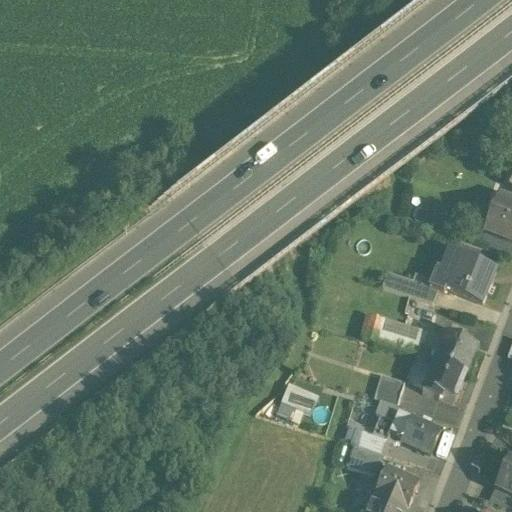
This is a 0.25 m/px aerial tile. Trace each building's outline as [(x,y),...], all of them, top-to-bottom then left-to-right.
[(511,201),(498,196),(496,202),(511,207),(511,201)] [(511,207),(496,202),(495,201),(482,234),(511,244),(511,207)] [(448,276),(435,270),(430,283),(427,290),(435,293),(442,296),(444,292),(481,307),(496,271),(457,255),(448,276)] [(411,284),(385,276),(380,291),(430,306),(435,293),(427,290),(430,283),(414,277),(411,284)] [(430,323),(406,316),(403,329),(426,336),(430,323)] [(378,322),(368,319),(361,343),(372,346),(378,322)] [(403,329),(378,321),(372,346),(371,347),(417,358),(418,358),(421,349),(426,336),(403,329)] [(465,338),(451,332),(448,338),(463,344),(465,338)] [(437,356),(434,362),(465,375),(476,350),(463,344),(448,338),(446,337),(437,356)] [(437,356),(421,349),(418,358),(417,358),(434,363),(434,362),(437,356)] [(417,358),(414,367),(426,369),(427,367),(432,369),(434,363),(417,358)] [(465,375),(434,362),(432,369),(423,389),(440,396),(454,401),(465,375)] [(403,385),(380,378),(372,402),(396,409),(403,385)] [(290,388),(277,418),(300,427),(305,415),(312,418),(320,400),(290,388)] [(440,396),(423,389),(421,394),(438,401),(440,396)] [(410,422),(397,416),(388,436),(396,440),(394,444),(399,446),(410,422)] [(410,422),(399,446),(429,459),(439,434),(428,429),(420,426),(410,422)] [(383,442),(362,435),(357,450),(378,457),(383,442)] [(378,458),(356,451),(351,466),(374,472),(378,458)] [(511,464),(507,462),(494,491),(511,499),(511,464)] [(406,511),(418,486),(385,472),(384,474),(378,472),(373,485),(378,487),(372,501),(397,511),(406,511)] [(511,511),(511,499),(494,491),(487,506),(508,511),(511,511)] [(397,511),(372,501),(367,511),(397,511)]
